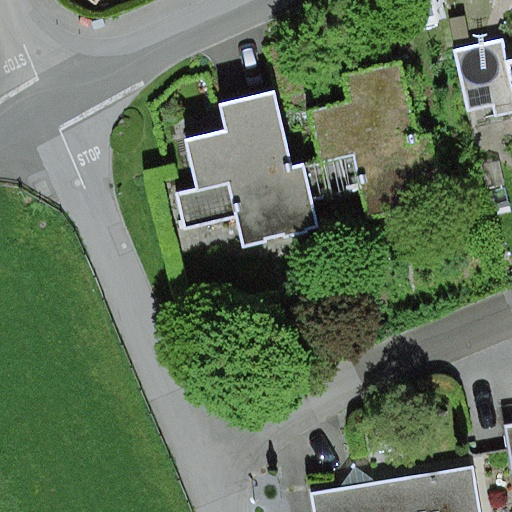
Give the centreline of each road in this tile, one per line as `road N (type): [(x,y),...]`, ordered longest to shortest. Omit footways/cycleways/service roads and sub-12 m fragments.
road 1 (unclassified): [(50,100),(205,471)]
road 2 (residential): [(511,314),(205,471)]
road 3 (residential): [(50,100),(268,0)]
